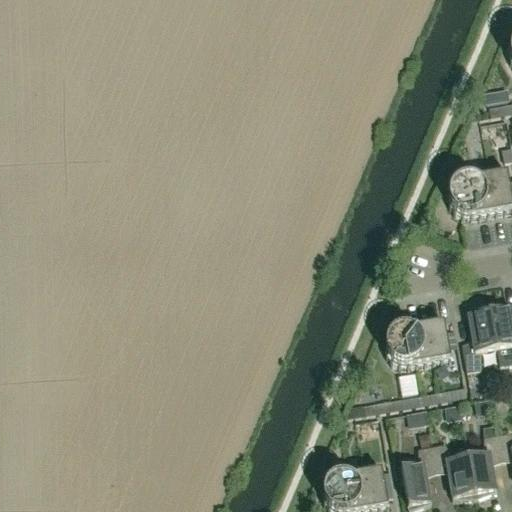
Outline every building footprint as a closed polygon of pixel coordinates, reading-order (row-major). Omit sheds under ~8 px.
[(507,105),(505,95),(483,99),(485,109),(507,105)] [(490,123),(511,119),(511,108),(488,112),(490,123)] [(511,218),(511,208),(506,176),(463,184),(460,185),(458,186),(455,188),(453,189),(452,190),(450,193),(449,195),(448,196),(448,198),(447,200),(447,203),(447,206),(447,208),(447,210),(448,212),(449,214),(449,215),(450,216),(452,218),(453,219),(454,220),(456,222),(459,224),(462,225),(465,226),(468,226),(471,225),(511,218)] [(496,355),(489,312),(467,320),(467,321),(473,351),(462,353),(466,378),(480,375),(480,358),(496,355)] [(511,369),(511,315),(511,313),(511,312),(489,312),(496,355),(499,372),(511,369)] [(450,368),(443,326),(400,334),(398,334),(395,335),(393,337),(391,338),(389,340),(387,342),(386,344),(385,345),(384,348),(384,350),(384,352),(383,355),(383,356),(384,359),(384,360),(385,361),(385,363),(386,365),(387,366),(388,368),(390,370),(393,372),(396,373),(398,375),(401,375),(404,375),(408,375),(450,368)] [(466,404),(464,392),(347,413),(349,424),(466,404)] [(495,431),(483,433),(483,443),(497,440),(495,431)] [(427,438),(418,440),(421,451),(429,449),(427,438)] [(511,440),(511,438),(497,440),(501,465),(511,463),(511,440)] [(496,497),(491,467),(501,465),(497,440),(483,443),(483,460),(467,463),(469,471),(475,506),(497,498),(496,497)] [(475,506),(469,471),(467,463),(452,466),(445,449),(431,452),(436,477),(447,475),(452,504),(452,506),(475,506)] [(430,508),(425,479),(436,477),(431,452),(417,454),(417,472),(401,475),(407,511),(423,511),(431,509),(430,508)] [(387,511),(381,474),(337,481),(335,482),(332,483),(330,485),(328,486),(326,488),(324,490),(323,493),(322,494),(322,496),(321,499),(321,502),(321,504),(321,506),(322,509),(323,510),(323,511),(387,511)]
